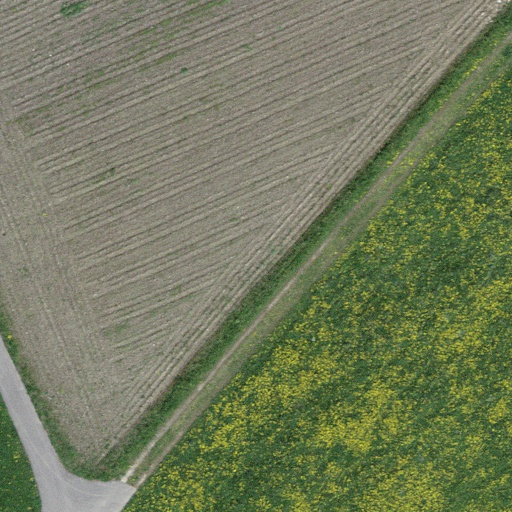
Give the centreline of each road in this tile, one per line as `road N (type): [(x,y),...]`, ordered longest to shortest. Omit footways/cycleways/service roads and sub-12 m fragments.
road 1 (track): [(101,511),(511,58)]
road 2 (track): [(63,511),(0,367)]
